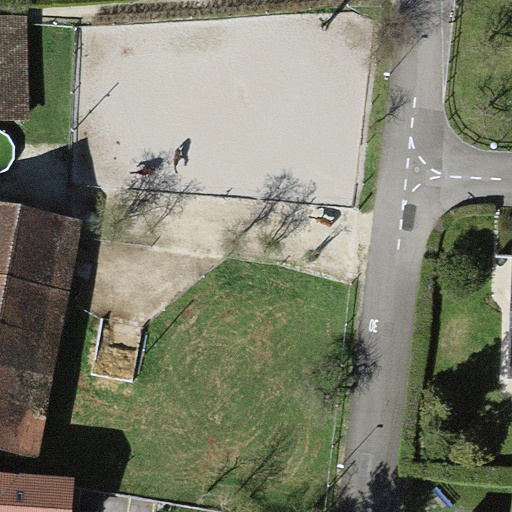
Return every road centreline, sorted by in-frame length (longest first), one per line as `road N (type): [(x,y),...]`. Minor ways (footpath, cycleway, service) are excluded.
road 1 (residential): [(358,511),(408,173)]
road 2 (residential): [(408,173),(419,0)]
